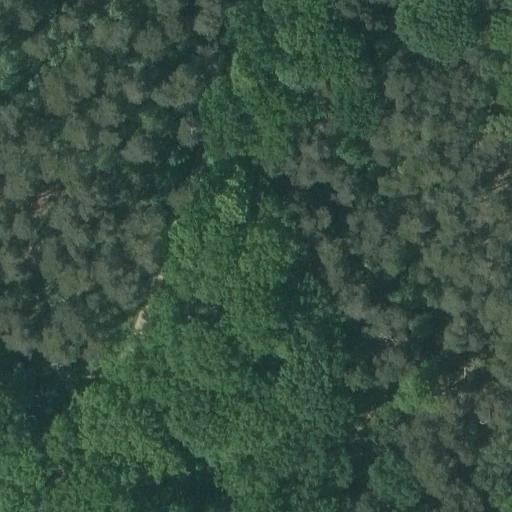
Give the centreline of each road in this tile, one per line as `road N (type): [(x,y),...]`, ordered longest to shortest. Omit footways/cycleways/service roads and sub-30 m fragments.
road 1 (track): [(60,371),(103,376),(130,343),(260,0)]
road 2 (track): [(60,371),(103,511)]
road 3 (unknown): [(103,376),(134,481),(155,511)]
